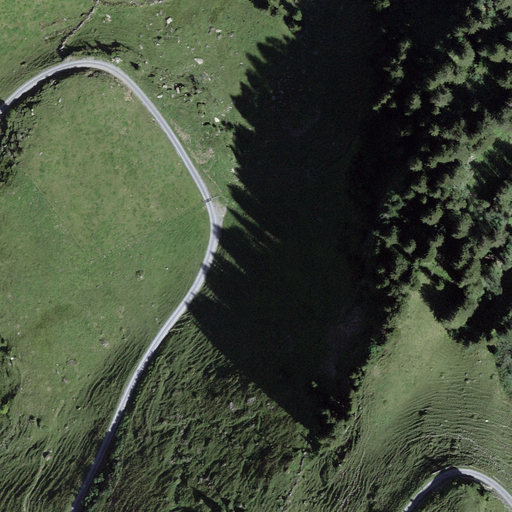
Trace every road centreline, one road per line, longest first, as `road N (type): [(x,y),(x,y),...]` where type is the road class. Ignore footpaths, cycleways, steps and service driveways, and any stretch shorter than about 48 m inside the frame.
road 1 (track): [(0,109),(42,74),(102,68),(147,105),(210,214),(211,238),(190,295),(149,346),(68,511)]
road 2 (track): [(404,511),(443,474),(467,471),(511,503)]
